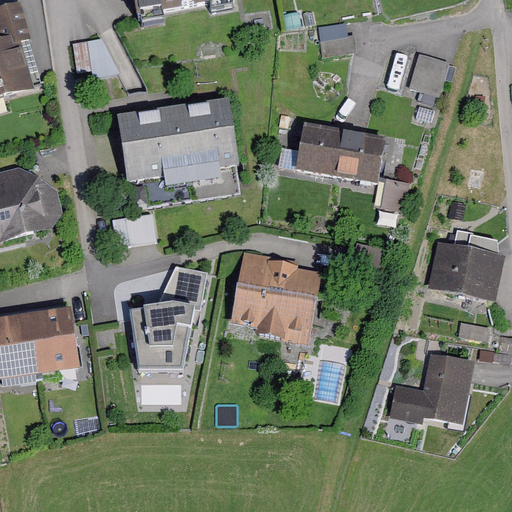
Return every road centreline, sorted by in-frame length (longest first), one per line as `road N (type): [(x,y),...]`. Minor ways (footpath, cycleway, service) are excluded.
road 1 (residential): [(61,0),(103,280),(266,238),(351,264)]
road 2 (residential): [(493,0),(511,155)]
